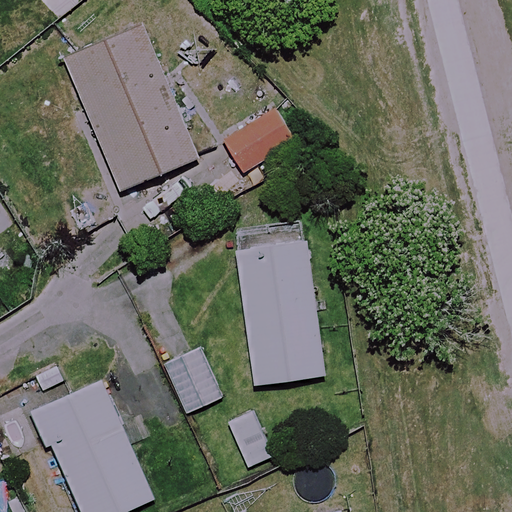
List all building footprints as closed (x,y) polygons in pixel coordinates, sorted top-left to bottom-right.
[(199,158),(144,28),(65,61),(120,192),(199,158)] [(300,146),(266,108),(222,149),(256,186),(300,146)] [(324,376),(305,242),(232,253),(250,386),(324,376)] [(219,400),(196,345),(160,360),(183,415),(219,400)] [(120,423),(102,380),(47,403),(39,383),(0,399),(0,442),(7,460),(52,442),(81,511),(126,511),(154,501),(132,447),(149,440),(138,415),(120,423)] [(272,458),(252,412),(227,423),(248,469),(272,458)]
